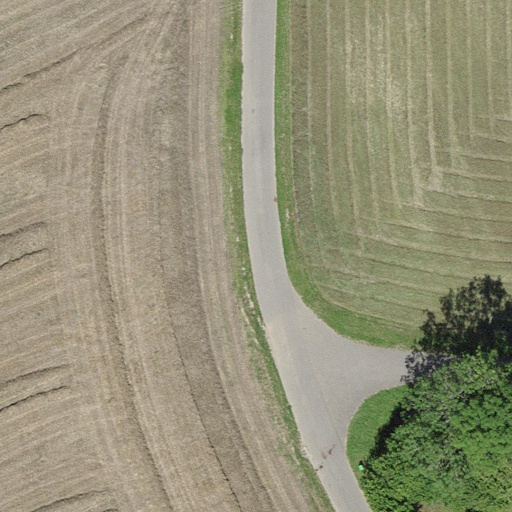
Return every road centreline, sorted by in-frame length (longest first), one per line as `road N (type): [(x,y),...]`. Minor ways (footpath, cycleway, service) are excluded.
road 1 (residential): [(310,369),(259,220),(265,0)]
road 2 (residential): [(511,369),(310,369)]
road 3 (residential): [(310,369),(383,511)]
